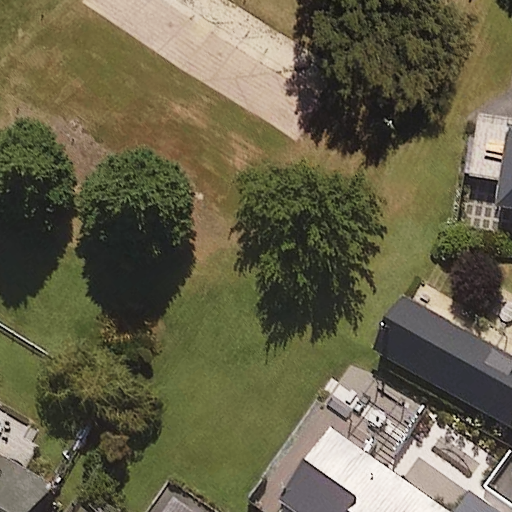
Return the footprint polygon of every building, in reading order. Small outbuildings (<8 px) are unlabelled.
[(511,121),(480,115),(468,174),(508,182),(504,205),(511,206),(511,121)] [(511,355),(408,299),(379,353),(511,425),(511,355)] [(460,511),(454,511),(331,424),(268,511),(501,511),(474,493),(460,511)] [(0,511),(31,511),(49,485),(0,453),(0,511)] [(196,511),(166,491),(150,511),(110,511),(107,509),(105,511),(196,511)]
